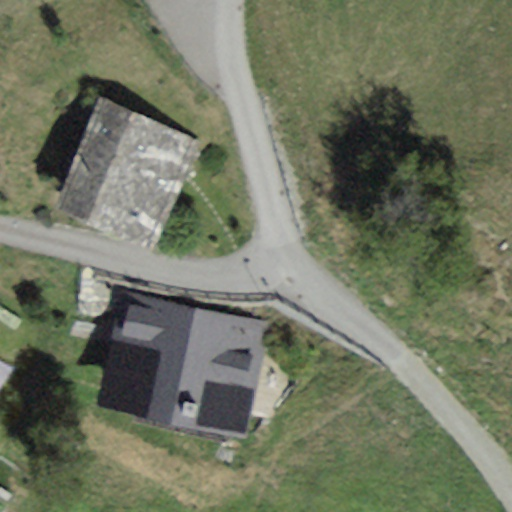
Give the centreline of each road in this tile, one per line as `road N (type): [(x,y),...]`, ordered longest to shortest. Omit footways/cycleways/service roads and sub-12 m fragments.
road 1 (residential): [(260,276),(339,315),(437,397),(511,501)]
road 2 (residential): [(226,0),(271,227),(260,276)]
road 3 (residential): [(260,276),(120,262),(0,225)]
